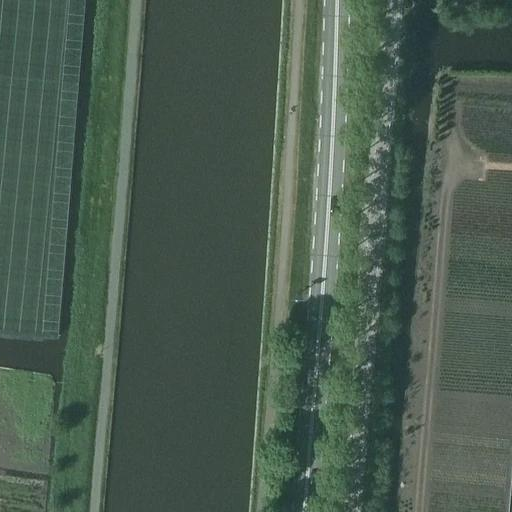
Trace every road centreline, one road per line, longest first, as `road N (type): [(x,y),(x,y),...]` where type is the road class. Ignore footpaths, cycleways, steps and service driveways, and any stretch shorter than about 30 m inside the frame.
road 1 (unclassified): [(353,511),(391,0)]
road 2 (unclassified): [(92,511),(130,0)]
road 3 (primary): [(306,511),(341,0)]
